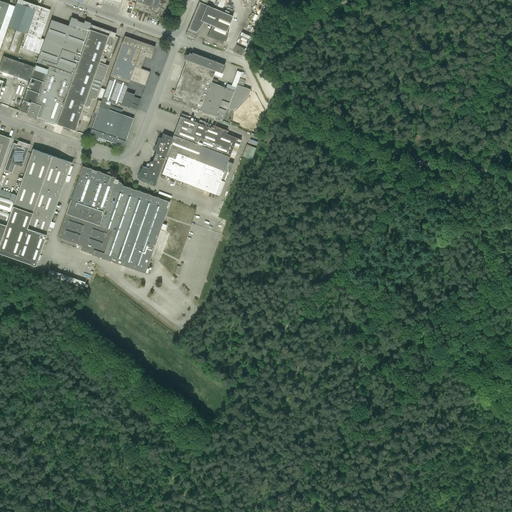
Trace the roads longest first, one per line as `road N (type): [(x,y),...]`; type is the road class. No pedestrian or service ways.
road 1 (track): [(145,511),(231,392),(425,164)]
road 2 (unclassified): [(178,39),(126,156),(0,118)]
road 3 (track): [(268,112),(303,131),(425,164)]
road 4 (unclassified): [(178,39),(246,63),(268,112)]
road 5 (unknown): [(137,291),(185,324),(193,318),(148,285)]
road 6 (track): [(350,0),(268,39),(246,63)]
road 7 (unclassified): [(178,39),(64,0)]
